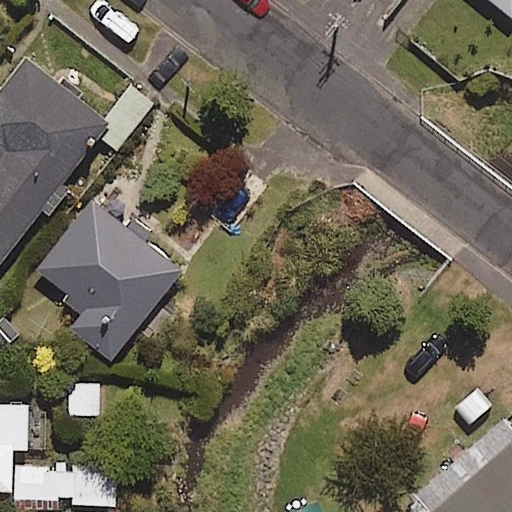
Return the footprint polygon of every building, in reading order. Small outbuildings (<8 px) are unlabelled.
[(511,0),(485,0),(510,20),(511,17),(511,0)] [(0,262),(4,265),(47,209),(55,215),(74,191),(66,184),(105,134),(122,147),(157,101),(134,84),(108,117),(31,58),(0,99),(0,262)] [(270,188),(243,167),(207,215),(234,235),(270,188)] [(155,232),(103,191),(41,269),(90,308),(75,327),(117,360),(188,271),(149,239),(155,232)] [(0,489),(77,492),(77,503),(119,505),(121,465),(18,462),(19,446),(31,447),(33,403),(0,402),(0,489)] [(430,511),(511,511),(511,421),(508,416),(417,497),(430,511)]
